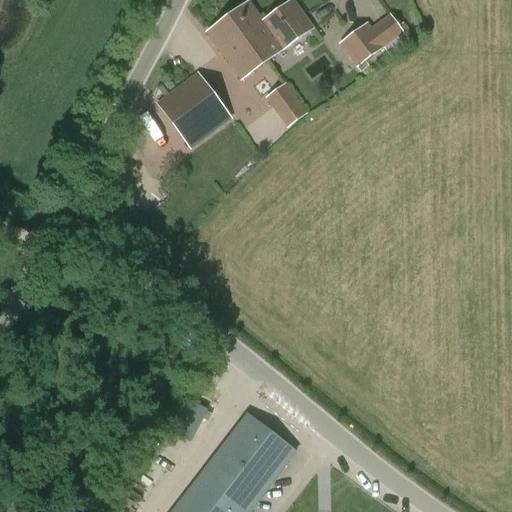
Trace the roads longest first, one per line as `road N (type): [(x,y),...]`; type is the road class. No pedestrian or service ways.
road 1 (unclassified): [(443,511),(151,288),(77,251),(40,243)]
road 2 (unclassified): [(40,243),(176,0)]
road 3 (unknown): [(157,511),(247,359)]
